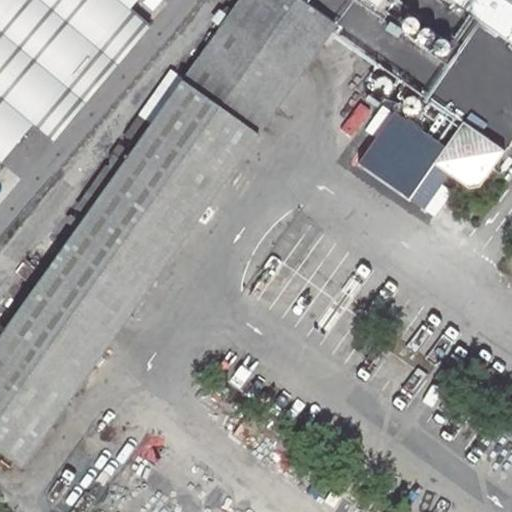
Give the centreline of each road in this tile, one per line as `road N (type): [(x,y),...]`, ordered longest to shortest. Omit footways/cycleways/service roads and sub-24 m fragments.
road 1 (unknown): [(310,193),(322,92),(353,1)]
road 2 (unknown): [(375,420),(458,281)]
